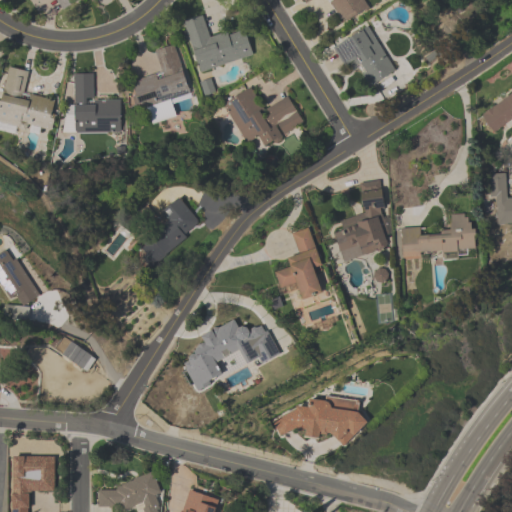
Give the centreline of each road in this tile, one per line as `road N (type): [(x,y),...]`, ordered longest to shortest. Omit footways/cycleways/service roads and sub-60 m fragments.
road 1 (tertiary): [(0,417),(106,428),(250,216),(511,42)]
road 2 (residential): [(0,20),(46,42),(89,42),(142,21),(162,0),(354,144)]
road 3 (residential): [(106,428),(400,511)]
road 4 (primary): [(511,395),(436,511)]
